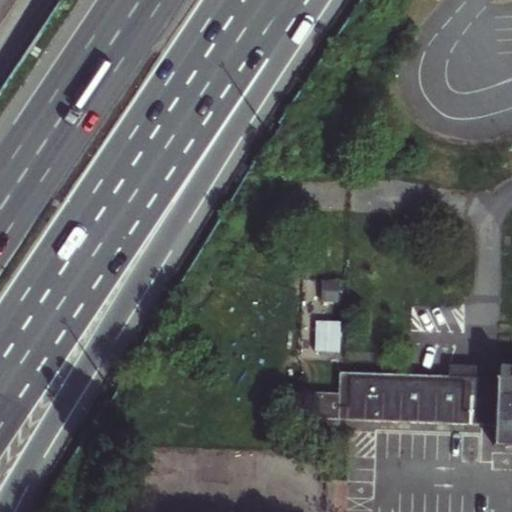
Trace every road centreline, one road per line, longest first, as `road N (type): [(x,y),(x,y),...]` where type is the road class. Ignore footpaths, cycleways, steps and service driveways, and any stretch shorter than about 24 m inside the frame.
road 1 (trunk): [(1,511),(311,0)]
road 2 (trunk): [(87,244),(253,0)]
road 3 (trunk): [(140,0),(0,210)]
road 4 (trunk): [(0,430),(87,244)]
road 5 (trunk): [(0,385),(87,244)]
road 6 (trunk): [(0,357),(87,244)]
